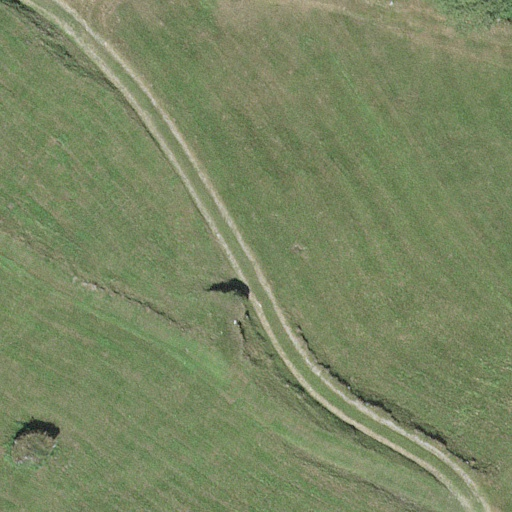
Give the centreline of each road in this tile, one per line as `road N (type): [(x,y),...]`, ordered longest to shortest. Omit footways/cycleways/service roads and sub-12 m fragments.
road 1 (track): [(479,511),(455,473),(320,391),(281,338),(174,147),(133,87),(71,22),(77,0)]
road 2 (track): [(468,511),(318,441),(181,345),(0,243)]
road 3 (track): [(299,0),(465,241),(511,296)]
road 4 (track): [(329,0),(511,40)]
